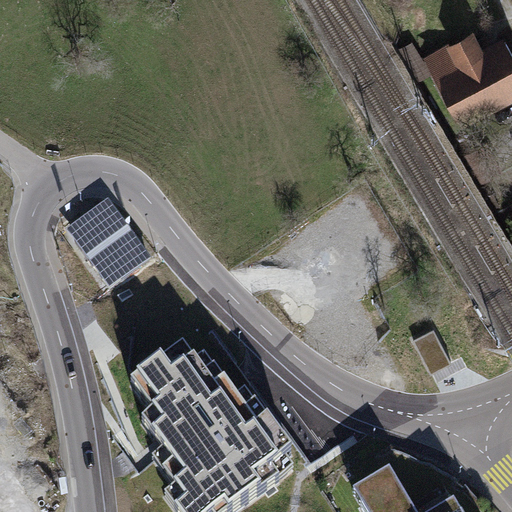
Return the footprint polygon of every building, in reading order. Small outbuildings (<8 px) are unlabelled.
[(472,26),(423,53),(463,124),(511,96),(511,47),(503,32),(483,44),(472,26)] [(432,72),(412,41),(397,51),(417,82),(432,72)] [(357,261),(339,269),(351,293),(409,264),(370,185),(329,205),(357,261)] [(317,215),(293,229),(309,255),(333,241),(317,215)] [(433,330),(414,340),(431,373),(451,362),(433,330)] [(171,380),(161,365),(131,386),(152,415),(142,422),(173,465),(163,473),(185,504),(175,511),(236,511),(261,494),(254,484),(291,457),(267,423),(257,431),(224,385),(214,392),(194,364),(171,380)] [(460,511),(454,502),(438,511),(411,511),(388,472),(352,494),(363,511),(460,511)]
